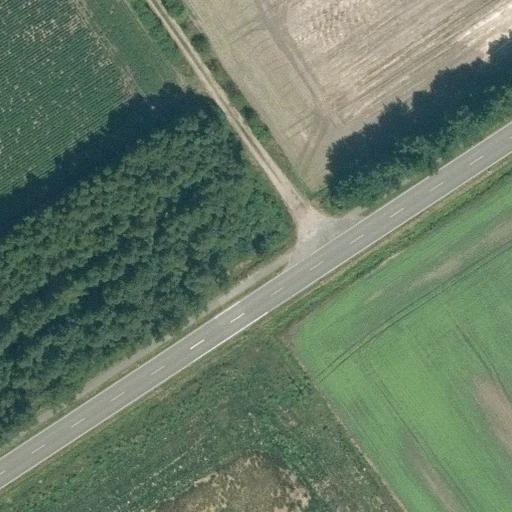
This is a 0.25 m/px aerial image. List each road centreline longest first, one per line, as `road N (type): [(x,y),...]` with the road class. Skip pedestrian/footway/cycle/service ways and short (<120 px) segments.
road 1 (tertiary): [(0,474),(511,138)]
road 2 (track): [(331,257),(156,0)]
